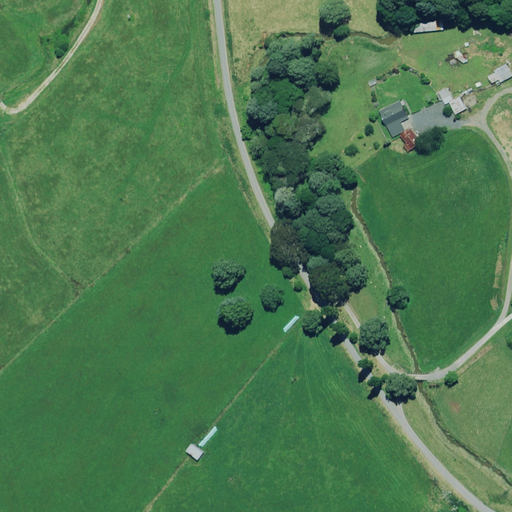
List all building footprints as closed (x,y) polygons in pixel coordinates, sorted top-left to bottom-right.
[(445,30),(444,21),(414,23),(415,33),(445,30)] [(458,58),(463,57),(462,50),(454,52),(455,59),(458,58)] [(511,77),(511,73),(507,65),(495,71),(497,74),(489,77),(492,84),(500,80),(501,83),(511,77)] [(450,103),(454,101),(448,89),(437,94),(441,101),(443,99),(446,105),(450,103)] [(454,101),(450,103),(456,115),(466,110),(461,98),(454,101)] [(409,117),(402,102),(381,112),(392,137),(405,132),(400,121),(409,117)] [(422,143),(412,129),(401,136),(407,144),(404,146),(409,153),(422,143)] [(205,454),(194,445),(189,453),(199,461),(205,454)]
